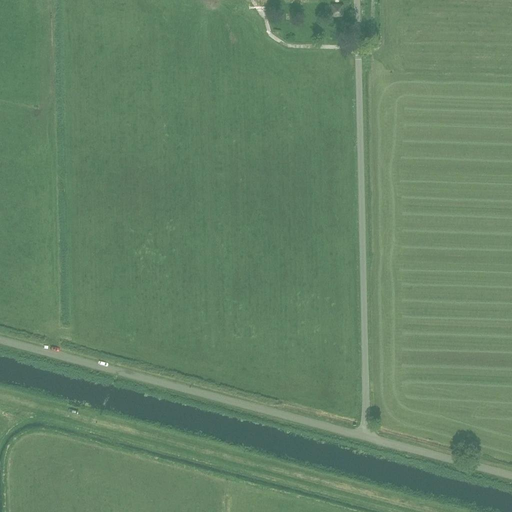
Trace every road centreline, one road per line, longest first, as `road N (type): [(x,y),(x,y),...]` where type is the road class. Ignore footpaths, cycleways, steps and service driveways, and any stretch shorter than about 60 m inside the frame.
road 1 (unclassified): [(511,476),(0,340)]
road 2 (track): [(436,511),(0,394)]
